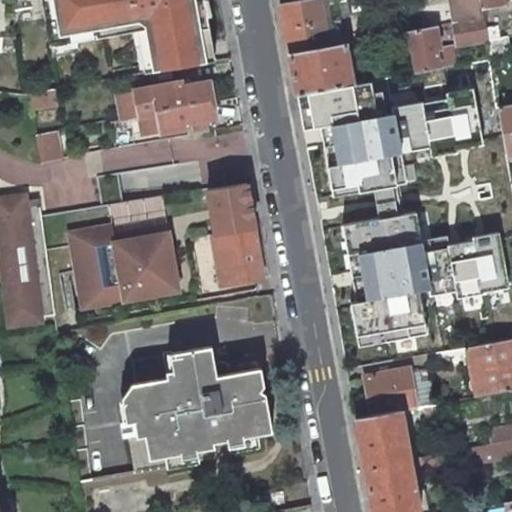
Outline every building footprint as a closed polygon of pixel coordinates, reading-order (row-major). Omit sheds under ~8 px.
[(0,0),(0,37),(15,38),(12,12),(42,6),(41,0),(0,0)] [(41,0),(42,6),(50,46),(78,41),(136,31),(146,29),(149,44),(154,73),(215,63),(203,0),(41,0)] [(289,54),(327,47),(323,23),(318,0),(303,0),(293,2),(280,4),(289,54)] [(463,0),(468,21),(483,18),(481,9),(479,0),(463,0)] [(479,0),(481,9),(505,5),(504,0),(479,0)] [(485,28),(483,18),(468,21),(453,24),(456,46),(487,41),(487,39),(485,28)] [(327,47),(334,45),(330,21),(323,23),(327,47)] [(452,46),(439,48),(435,27),(408,32),(416,72),(455,65),(452,46)] [(487,39),(498,37),(496,27),(485,28),(487,39)] [(146,29),(136,31),(139,46),(149,44),(146,29)] [(507,50),(505,36),(498,37),(487,39),(487,41),(489,54),(507,50)] [(78,41),(50,46),(51,55),(80,50),(78,41)] [(149,44),(139,46),(144,75),(154,73),(149,44)] [(352,84),(345,44),(334,45),(327,47),(289,54),(296,94),(341,86),(346,85),(352,84)] [(159,110),(212,101),(208,82),(180,88),(179,83),(134,91),(139,117),(140,117),(140,116),(159,113),(159,110)] [(341,86),(296,94),(301,124),(315,122),(321,161),(329,196),(367,187),(384,184),(391,182),(385,151),(421,145),(424,155),(450,148),(477,142),(467,85),(438,89),(441,103),(419,108),(416,98),(347,108),(341,86)] [(32,111),(57,104),(51,86),(27,94),(32,111)] [(215,118),(212,101),(159,110),(159,113),(140,116),(140,117),(139,117),(142,136),(188,127),(190,134),(209,131),(207,119),(215,118)] [(511,105),(498,107),(499,117),(506,156),(511,154),(511,105)] [(495,159),(507,157),(506,156),(499,117),(489,118),(495,159)] [(33,134),(40,162),(63,157),(56,129),(33,134)] [(208,190),(215,233),(224,285),(263,278),(247,184),(208,190)] [(372,214),(390,210),(384,184),(367,187),(372,214)] [(5,248),(0,208),(0,203),(28,200),(27,194),(0,196),(0,259),(8,321),(14,320),(9,284),(7,284),(2,248),(5,248)] [(117,202),(119,224),(161,219),(159,197),(117,202)] [(55,315),(42,217),(42,214),(40,198),(28,200),(0,203),(0,208),(5,248),(2,248),(7,284),(9,284),(14,320),(55,315)] [(372,214),(333,223),(355,345),(426,331),(418,293),(446,288),(450,296),(503,286),(493,232),(413,249),(406,206),(390,210),(372,214)] [(158,278),(177,275),(169,232),(116,242),(113,226),(71,233),(84,308),(161,294),(158,278)] [(158,278),(161,294),(180,290),(177,275),(158,278)] [(511,338),(455,349),(456,360),(469,357),(475,395),(511,388),(511,338)] [(218,388),(216,376),(210,346),(180,352),(187,388),(201,385),(202,393),(210,392),(209,389),(218,388)] [(148,459),(179,453),(178,445),(185,444),(196,450),(214,447),(213,443),(212,437),(225,434),(225,432),(232,431),(243,437),(272,432),(265,394),(260,390),(263,386),(260,368),(216,376),(218,388),(209,389),(210,392),(202,393),(201,385),(187,388),(180,352),(131,360),(135,388),(167,382),(173,414),(134,421),(136,437),(144,436),(148,459)] [(401,411),(416,408),(412,384),(411,382),(410,374),(409,367),(363,376),(371,414),(371,416),(401,411)] [(416,408),(434,405),(430,380),(412,384),(416,408)] [(173,414),(167,382),(135,388),(123,407),(126,423),(134,421),(173,414)] [(441,416),(439,404),(434,405),(416,408),(418,421),(441,416)] [(372,511),(419,511),(401,411),(371,416),(371,414),(355,417),(372,511)] [(511,424),(488,429),(491,442),(467,447),(470,463),(511,455),(511,424)] [(213,443),(226,440),(225,434),(212,437),(213,443)] [(445,462),(442,452),(419,456),(421,468),(445,462)] [(284,503),(282,491),(269,493),(272,506),(284,503)]
